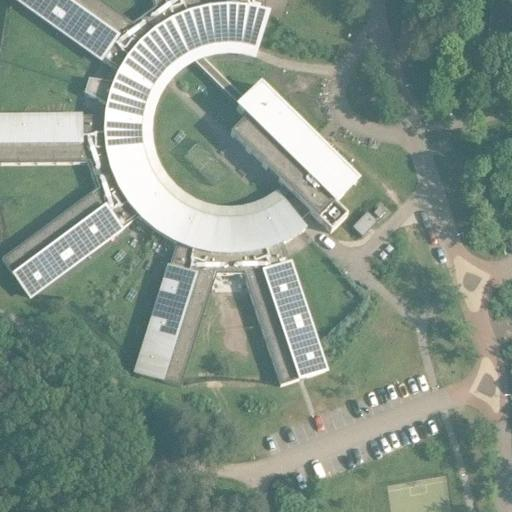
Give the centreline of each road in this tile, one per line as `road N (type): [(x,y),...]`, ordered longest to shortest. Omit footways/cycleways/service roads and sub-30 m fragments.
road 1 (residential): [(503,511),(495,387),(373,0)]
road 2 (unknown): [(256,477),(125,437)]
